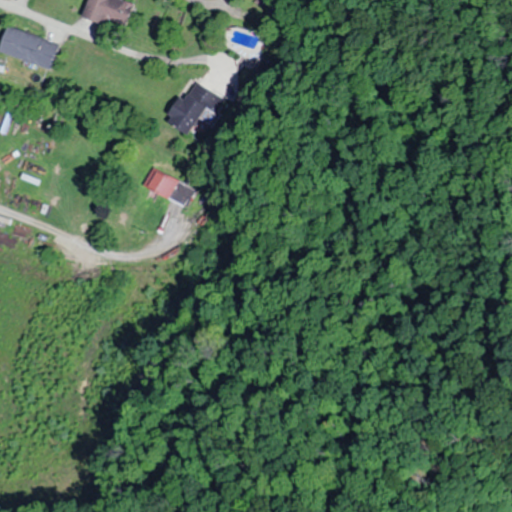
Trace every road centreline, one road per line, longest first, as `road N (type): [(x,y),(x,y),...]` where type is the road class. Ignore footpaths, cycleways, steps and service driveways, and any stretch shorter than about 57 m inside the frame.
road 1 (residential): [(175,225),(161,247),(122,253),(0,210)]
road 2 (residential): [(157,59),(0,2)]
